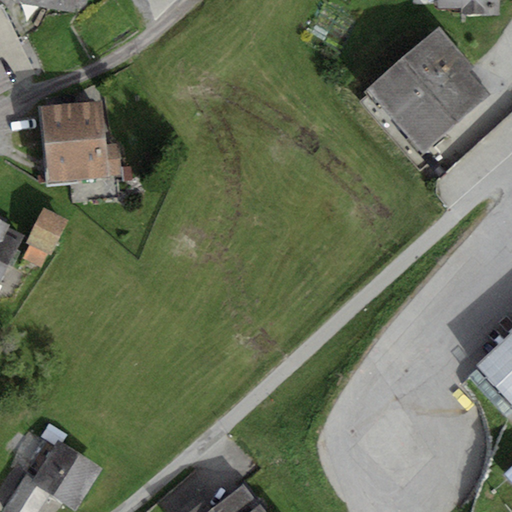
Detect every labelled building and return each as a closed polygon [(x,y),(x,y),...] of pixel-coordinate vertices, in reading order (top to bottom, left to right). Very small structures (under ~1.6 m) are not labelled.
[(78,0),(19,0),(19,6),(76,16),(78,0)] [(501,0),(438,0),(438,12),(501,11),(501,0)] [(442,36),(369,99),(422,160),(496,97),(442,36)] [(3,38),(0,39),(0,94),(26,80),(3,38)] [(102,109),(43,114),(49,188),(124,182),(122,152),(106,154),(102,109)] [(69,229),(43,217),(27,251),(54,263),(69,229)] [(0,281),(18,243),(0,234),(0,281)] [(511,345),(480,376),(511,410),(511,345)] [(51,444),(12,511),(48,511),(51,506),(61,511),(82,511),(104,475),(51,444)] [(273,511),(243,475),(197,511),(273,511)]
